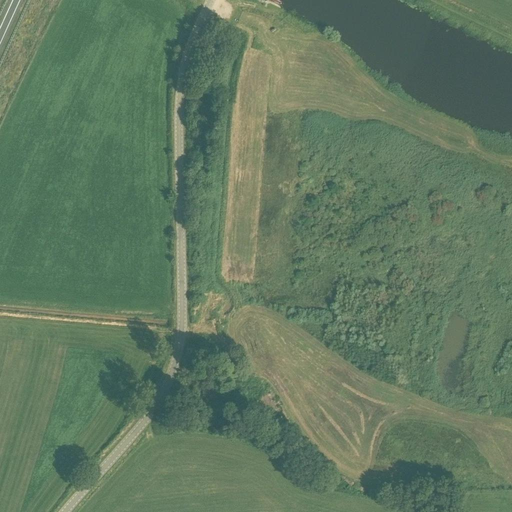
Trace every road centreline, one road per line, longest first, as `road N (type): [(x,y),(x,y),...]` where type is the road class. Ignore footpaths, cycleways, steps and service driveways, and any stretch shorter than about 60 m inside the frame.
road 1 (unclassified): [(66,511),(146,418),(174,370),(182,304),(180,86),(211,0)]
road 2 (track): [(274,13),(210,2),(259,26),(277,46)]
